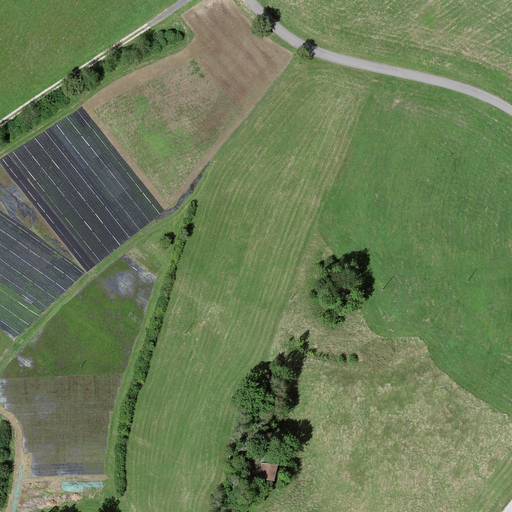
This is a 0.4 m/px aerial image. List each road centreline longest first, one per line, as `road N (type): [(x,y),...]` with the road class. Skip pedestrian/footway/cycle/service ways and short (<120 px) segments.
road 1 (unclassified): [(249,0),(301,48),(432,79),(511,111)]
road 2 (track): [(150,24),(0,125)]
